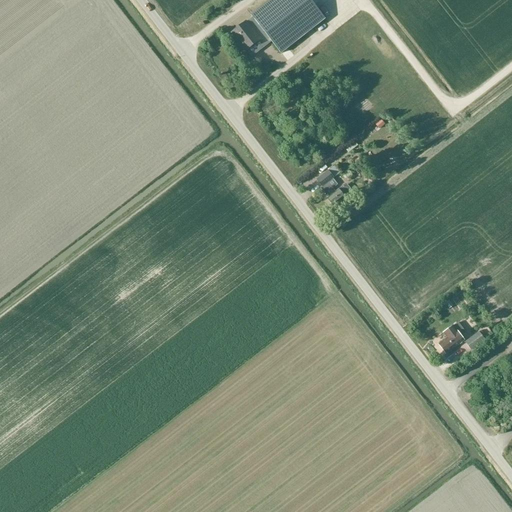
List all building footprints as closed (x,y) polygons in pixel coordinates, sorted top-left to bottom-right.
[(247,21),(231,33),(237,41),(236,41),(241,48),(242,47),(246,52),(248,50),(252,56),(261,50),(256,44),(261,40),(261,39),(266,35),(281,54),(326,19),(311,0),(271,0),(251,16),(253,17),(247,21)] [(380,129),(385,125),(381,121),(376,125),(380,129)] [(354,141),(345,148),(348,153),(358,146),(354,141)] [(328,198),(327,198),(328,199),(327,201),(331,205),(333,205),(334,206),(350,193),(345,186),(339,190),(339,189),(336,191),(333,189),(338,185),(333,179),(334,178),(329,171),(317,180),(322,186),(320,188),(328,198)] [(60,255),(98,226),(95,223),(58,251),(60,255)] [(458,325),(461,336),(470,333),(467,322),(458,325)] [(459,344),(464,340),(457,331),(456,331),(453,327),(444,334),(447,338),(440,344),(447,353),(459,344)] [(471,350),(472,350),(485,341),(479,333),(465,342),(471,350)]
